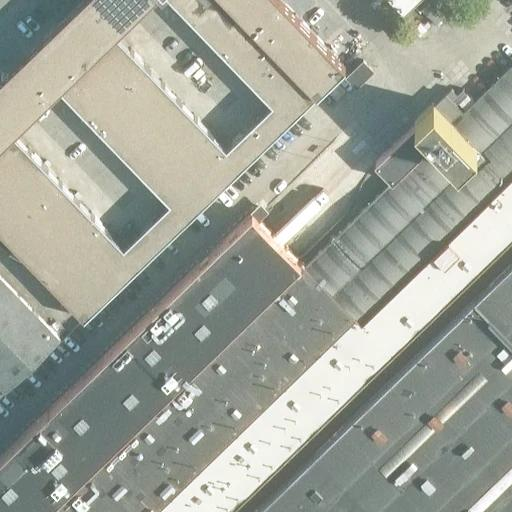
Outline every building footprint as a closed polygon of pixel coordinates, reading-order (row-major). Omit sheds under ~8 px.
[(81,0),(18,61),(0,78),(0,231),(82,316),(345,66),(281,0),(81,0)] [(395,0),(404,8),(412,0),(395,0)] [(363,60),(346,76),(356,86),(372,69),(363,60)] [(0,511),(228,511),(511,238),(511,63),(463,112),(452,100),(445,94),(435,104),(433,102),(414,121),(416,123),(374,163),(391,181),(305,264),(260,218),(258,215),(256,217),(0,461),(0,511)] [(315,207),(284,241),(291,247),(322,213),(315,207)] [(331,210),(317,226),(324,232),(338,216),(331,210)] [(511,511),(511,262),(252,511),(511,511)] [(0,387),(5,392),(60,339),(0,276),(0,387)]
